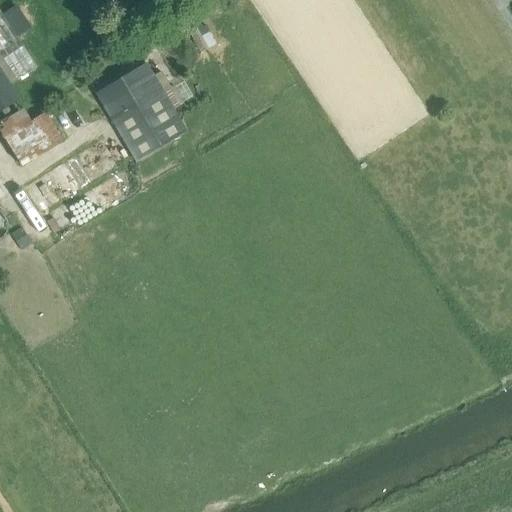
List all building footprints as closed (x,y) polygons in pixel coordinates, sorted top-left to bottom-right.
[(16,3),(0,13),(0,14),(15,38),(31,27),(16,3)] [(185,24),(202,53),(213,46),(196,17),(185,24)] [(163,42),(172,49),(183,35),(173,28),(163,42)] [(146,65),(96,94),(136,163),(186,133),(174,112),(181,108),(161,74),(154,79),(146,65)] [(0,112),(19,100),(10,86),(0,70),(0,112)] [(50,109),(32,118),(27,108),(0,119),(0,123),(18,163),(65,142),(50,109)]
